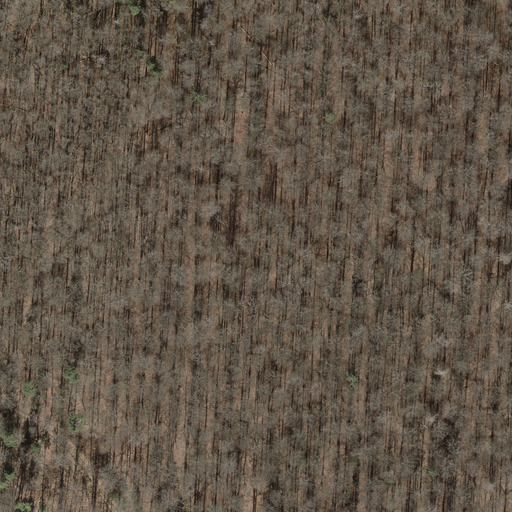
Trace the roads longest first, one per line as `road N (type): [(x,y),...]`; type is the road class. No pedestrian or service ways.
road 1 (track): [(249,511),(274,417),(366,266),(423,229),(492,202),(511,183)]
road 2 (track): [(0,305),(108,173),(205,0)]
road 3 (track): [(0,393),(77,454),(117,511)]
road 4 (track): [(172,511),(274,417)]
